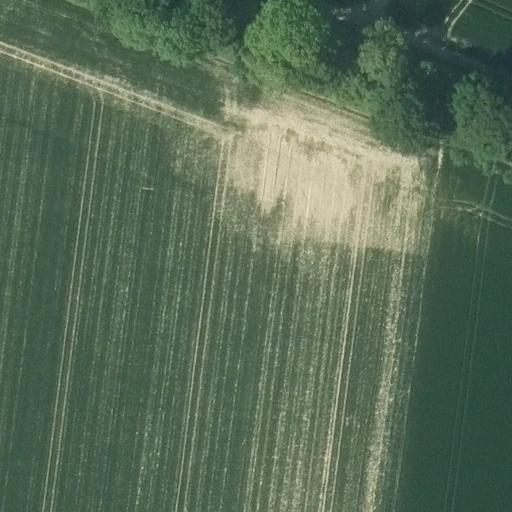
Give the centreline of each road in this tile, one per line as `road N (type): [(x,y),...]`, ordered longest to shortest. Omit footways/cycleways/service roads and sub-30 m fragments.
road 1 (track): [(76,0),(511,169)]
road 2 (track): [(368,21),(511,78)]
